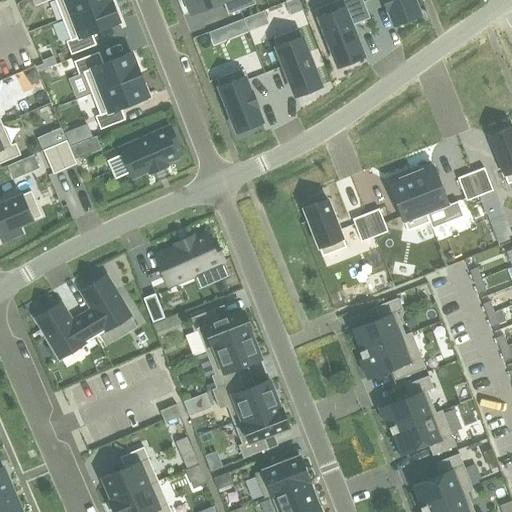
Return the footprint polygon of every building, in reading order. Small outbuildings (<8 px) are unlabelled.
[(54,0),(62,19),(109,0),(54,0)] [(110,0),(109,0),(62,19),(70,39),(66,41),(71,54),(96,44),(91,32),(119,22),(110,0)] [(180,0),(183,7),(188,5),(191,13),(210,6),(217,3),(222,1),(228,14),(255,3),(254,0),(180,0)] [(298,0),(291,0),(286,2),(291,13),(302,9),(298,0)] [(362,0),(337,0),(316,8),(325,32),(324,33),(331,51),(332,51),(338,65),(342,64),(343,65),(359,58),(358,57),(362,55),(356,38),(357,37),(352,27),(351,27),(350,25),(370,18),(362,0)] [(383,0),(387,9),(388,8),(394,23),(399,21),(399,22),(414,16),(414,15),(419,14),(413,0),(383,0)] [(243,19),(232,23),(236,35),(247,30),(243,19)] [(298,28),(273,38),(284,66),(283,66),(287,77),(288,77),(295,95),(300,93),(300,94),(316,88),(316,87),(320,85),(314,70),(315,70),(308,51),(307,52),(298,28)] [(99,51),(74,61),(79,74),(83,73),(91,93),(139,74),(131,52),(103,63),(99,51)] [(241,69),(216,78),(225,102),(224,102),(230,116),(231,116),(237,130),(241,129),(257,123),(256,123),(261,121),(255,106),(256,105),(251,92),(250,92),(241,69)] [(139,74),(91,93),(100,114),(95,116),(100,129),(125,119),(121,107),(148,96),(139,74)] [(2,123),(0,124),(0,163),(21,154),(15,143),(11,145),(2,123)] [(170,126),(119,148),(132,177),(148,170),(149,173),(167,165),(166,163),(178,157),(174,149),(179,147),(170,126)] [(511,126),(489,136),(507,183),(511,181),(511,126)] [(78,141),(73,129),(64,132),(69,145),(78,141)] [(66,140),(55,145),(65,169),(76,164),(66,140)] [(44,150),(43,150),(53,174),(65,169),(55,145),(44,150)] [(33,154),(24,158),(30,171),(39,167),(33,154)] [(433,165),(411,174),(429,222),(432,228),(463,215),(457,200),(448,204),(433,165)] [(484,167),(470,172),(479,195),(493,190),(484,167)] [(470,172),(457,177),(466,200),(479,195),(470,172)] [(411,174),(388,183),(407,230),(429,222),(411,174)] [(31,190),(0,203),(0,235),(2,241),(22,233),(19,225),(41,215),(31,190)] [(327,199),(303,208),(322,256),(346,246),(327,199)] [(379,208),(365,213),(374,236),(387,231),(379,208)] [(365,213),(352,218),(361,241),(374,236),(365,213)] [(176,246),(155,255),(168,284),(223,260),(214,240),(210,242),(206,233),(194,238),(193,236),(175,244),(176,246)] [(477,267),(469,270),(474,281),(481,278),(477,267)] [(105,275),(81,289),(92,308),(81,315),(95,336),(105,330),(106,330),(130,316),(105,275)] [(481,278),(474,281),(478,292),(486,289),(481,278)] [(155,293),(143,298),(152,322),(164,317),(155,293)] [(360,353),(412,332),(405,335),(396,311),(402,309),(398,298),(374,306),(379,317),(350,328),(360,353)] [(490,301),(482,303),(487,315),(494,312),(490,301)] [(60,302),(36,317),(60,358),(84,343),(95,336),(81,315),(71,321),(60,302)] [(214,308),(189,318),(194,331),(197,329),(206,352),(251,334),(242,310),(218,320),(214,308)] [(494,312),(487,315),(491,326),(499,323),(494,312)] [(176,314),(153,324),(158,337),(181,327),(176,314)] [(412,332),(360,353),(369,377),(398,366),(402,377),(425,368),(412,332)] [(251,334),(206,352),(212,367),(208,369),(216,387),(211,389),(212,390),(241,378),(236,367),(261,357),(251,334)] [(503,334),(496,337),(500,348),(508,345),(503,334)] [(508,345),(500,348),(504,360),(511,357),(508,345)] [(381,406),(390,431),(442,410),(435,412),(427,390),(433,387),(428,375),(405,384),(409,395),(381,406)] [(241,378),(212,390),(219,409),(227,406),(233,421),(279,404),(270,380),(245,390),(241,378)] [(175,404),(159,410),(164,422),(180,416),(175,404)] [(279,404),(233,421),(242,443),(238,445),(243,458),(268,448),(264,436),(288,427),(279,404)] [(455,446),(442,410),(390,431),(400,455),(428,444),(432,455),(455,446)] [(117,471),(102,477),(111,499),(109,500),(110,501),(158,480),(143,446),(120,457),(124,468),(117,471)] [(198,463),(193,452),(182,457),(186,468),(198,463)] [(411,484),(420,509),(472,488),(459,453),(435,462),(439,473),(411,484)] [(268,496),(309,480),(299,455),(254,473),(264,498),(268,496)] [(3,466),(0,467),(0,493),(12,488),(3,466)] [(227,473),(213,478),(218,489),(231,484),(227,473)] [(171,511),(158,480),(110,501),(114,511),(171,511)] [(309,480),(268,496),(274,511),(294,511),(318,503),(309,480)] [(12,488),(0,493),(0,511),(14,511),(21,509),(12,488)] [(472,489),(472,488),(420,509),(421,511),(481,511),(474,511),(466,492),(472,489)] [(321,511),(318,503),(294,511),(321,511)]
